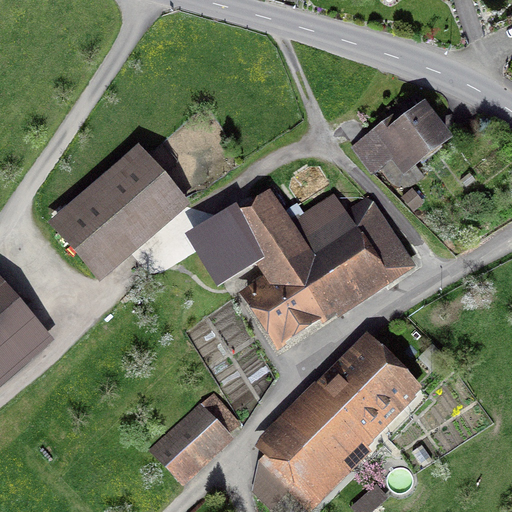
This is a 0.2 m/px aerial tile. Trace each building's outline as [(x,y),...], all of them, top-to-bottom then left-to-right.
[(396,129),(391,122),(373,135),(401,173),(444,142),(421,111),(396,129)] [(178,202),(142,160),(57,232),(94,275),(178,202)] [(245,294),(276,341),(376,274),(330,203),(285,232),(265,202),(234,223),(276,287),(271,290),(265,281),(245,294)] [(247,265),(228,233),(199,250),(218,282),(247,265)] [(0,383),(49,340),(0,285),(0,383)] [(266,454),(267,455),(259,463),(308,511),(366,454),(351,439),(402,388),(367,353),(266,454)] [(176,482),(235,427),(211,398),(197,411),(201,414),(154,458),(176,482)] [(351,509),(353,511),(369,511),(384,500),(374,488),(351,509)]
